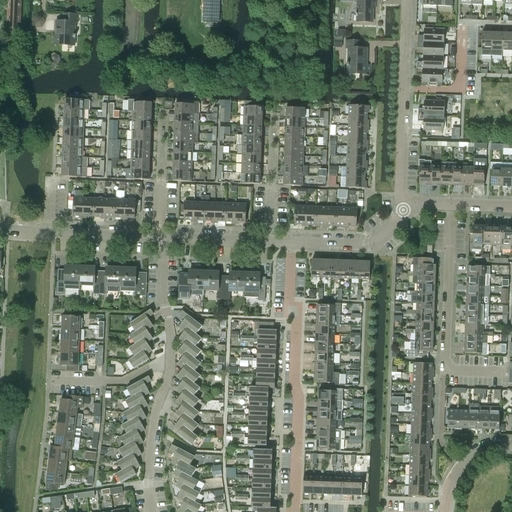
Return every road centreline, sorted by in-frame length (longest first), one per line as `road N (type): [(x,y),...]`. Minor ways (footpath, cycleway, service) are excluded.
road 1 (residential): [(291,244),(297,511)]
road 2 (residential): [(507,373),(445,372),(449,203)]
road 3 (residential): [(47,380),(124,381),(171,358)]
road 4 (residential): [(291,244),(371,246),(402,208)]
road 5 (residential): [(146,480),(171,358)]
road 6 (residential): [(402,208),(403,87)]
road 7 (residential): [(171,358),(160,238)]
road 8 (residential): [(403,87),(459,86),(461,22)]
